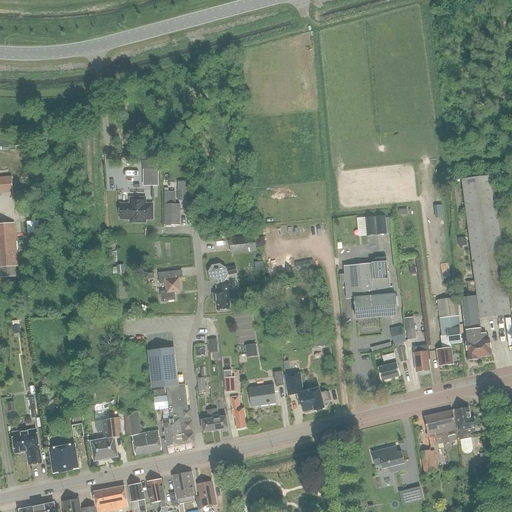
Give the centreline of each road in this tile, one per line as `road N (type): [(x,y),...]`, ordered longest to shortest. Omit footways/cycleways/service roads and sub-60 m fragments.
road 1 (secondary): [(10,497),(511,381)]
road 2 (track): [(306,34),(340,423)]
road 3 (unclassified): [(0,53),(93,47),(269,0)]
